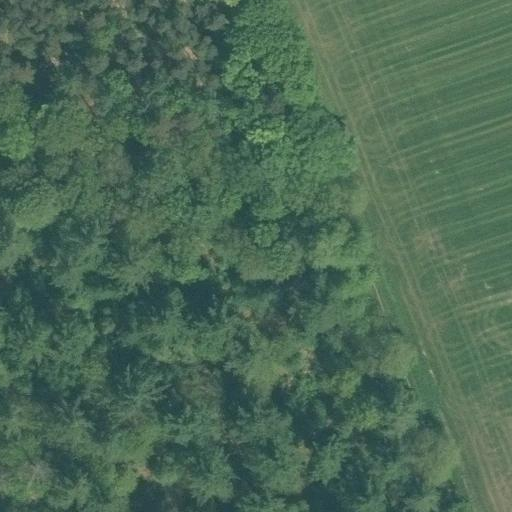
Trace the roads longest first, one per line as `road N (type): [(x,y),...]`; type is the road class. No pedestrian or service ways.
road 1 (track): [(347,201),(462,511)]
road 2 (track): [(272,0),(347,201)]
